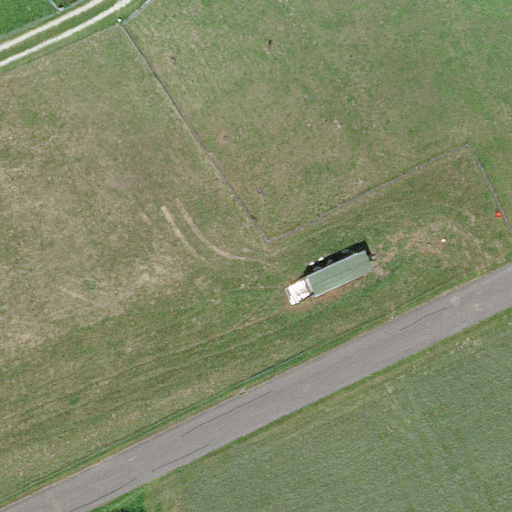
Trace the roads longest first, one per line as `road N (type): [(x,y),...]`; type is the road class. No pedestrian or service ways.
road 1 (unclassified): [(69,511),(511,294)]
road 2 (track): [(0,71),(149,0)]
